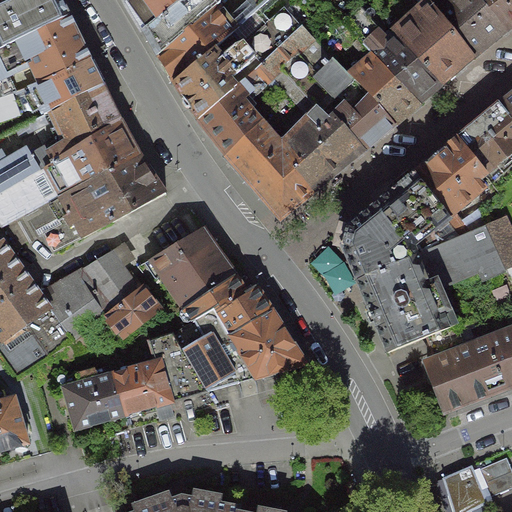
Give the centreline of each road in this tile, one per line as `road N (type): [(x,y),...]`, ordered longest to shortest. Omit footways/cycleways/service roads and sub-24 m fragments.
road 1 (residential): [(0,497),(310,447),(380,418)]
road 2 (residential): [(96,0),(196,166),(275,266)]
road 3 (residential): [(511,66),(275,266)]
